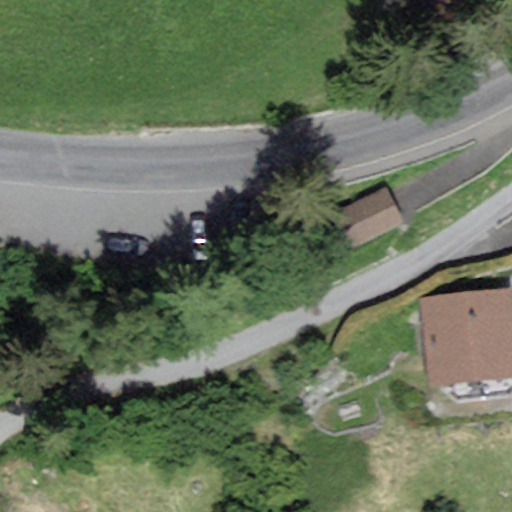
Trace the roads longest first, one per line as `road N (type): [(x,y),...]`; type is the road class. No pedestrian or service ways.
road 1 (residential): [(0,432),(51,404),(231,353),(511,198)]
road 2 (unclassified): [(0,152),(218,161),(343,145),(433,116),(511,75)]
